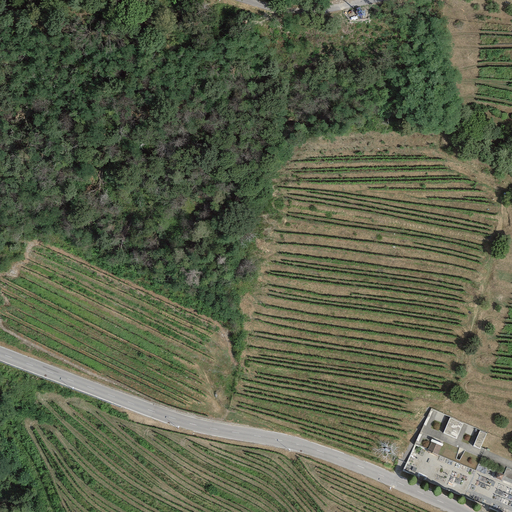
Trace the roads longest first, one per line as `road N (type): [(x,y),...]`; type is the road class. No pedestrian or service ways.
road 1 (tertiary): [(461,511),(309,447),(192,424),(0,354)]
road 2 (unclassified): [(244,0),(305,11),(374,0)]
